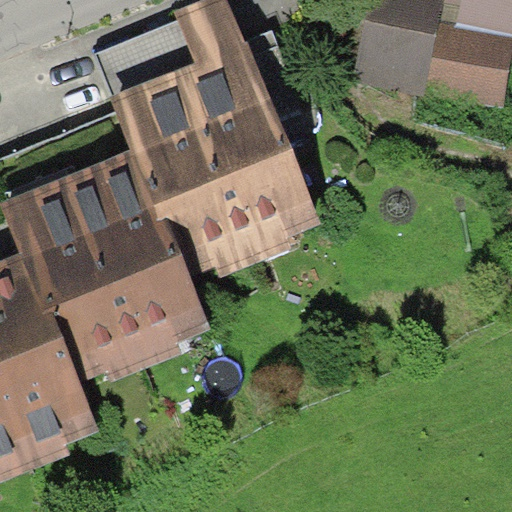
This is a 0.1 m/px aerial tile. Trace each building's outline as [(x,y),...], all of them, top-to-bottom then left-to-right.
[(318,225),(229,0),(199,0),(174,10),(178,19),(195,63),(159,77),(114,94),(110,96),(131,150),(158,219),(168,215),(192,276),(217,266),(221,277),(295,248),(290,236),(318,225)] [(370,0),(353,81),(425,97),(426,92),(446,0),(370,0)] [(511,0),(446,0),(426,92),(501,107),(511,54),(511,0)] [(96,53),(114,94),(159,77),(195,63),(178,19),(96,53)] [(158,219),(131,150),(67,177),(3,204),(22,253),(45,314),(54,310),(82,383),(107,373),(111,382),(183,352),(179,343),(212,326),(192,276),(168,215),(158,219)] [(101,431),(82,383),(54,310),(45,314),(22,253),(0,261),(0,480),(70,454),(66,444),(101,431)]
